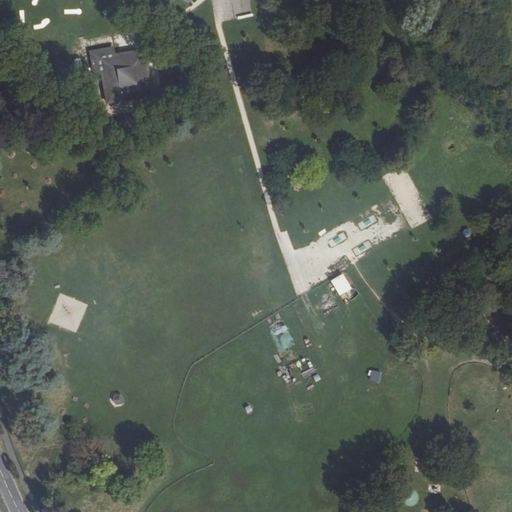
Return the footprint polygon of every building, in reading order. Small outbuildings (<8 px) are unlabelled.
[(94,75),(99,74),(116,71),(113,54),(112,49),(90,53),(94,75)] [(144,49),(113,54),(116,71),(99,74),(105,104),(152,96),(144,49)] [(342,273),(330,281),(340,296),(351,288),(342,273)] [(290,332),(273,340),(282,359),(299,351),(290,332)] [(370,370),(368,379),(376,381),(379,372),(370,370)]
